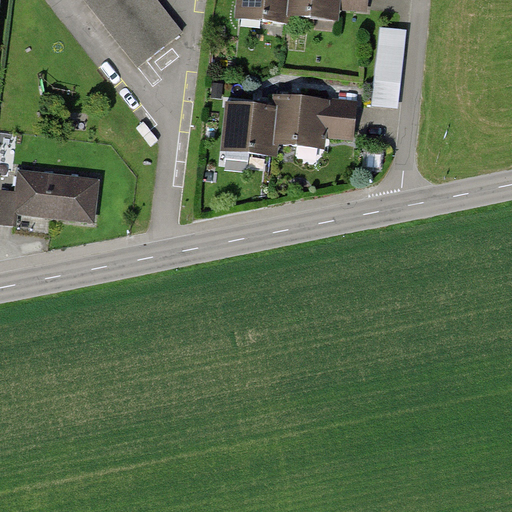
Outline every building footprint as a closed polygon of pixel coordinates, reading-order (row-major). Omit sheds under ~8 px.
[(154,0),(87,0),(139,67),(182,35),(154,0)] [(292,0),(241,0),(240,24),(290,28),(291,20),(292,0)] [(292,0),(291,20),(342,25),(344,12),(371,14),(372,0),(292,0)] [(411,32),(383,29),(374,109),(402,112),(411,32)] [(335,102),(280,99),(279,108),(277,148),(330,151),(331,140),(357,142),(358,132),(359,107),(335,106),(335,102)] [(279,108),(229,105),(226,154),(276,157),(277,148),(279,108)] [(19,216),(98,226),(103,184),(24,174),(22,193),(19,216)] [(19,216),(22,193),(5,191),(0,226),(17,229),(19,216)]
